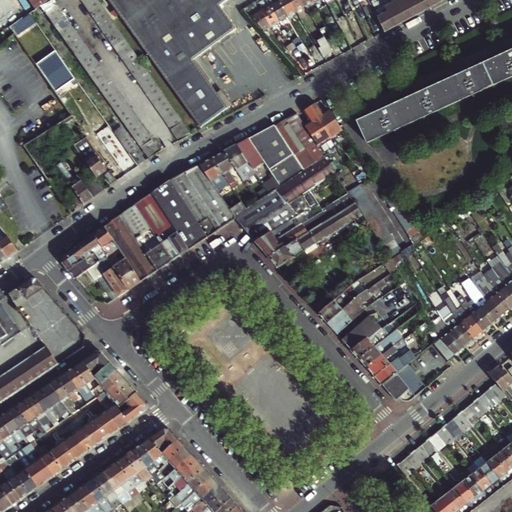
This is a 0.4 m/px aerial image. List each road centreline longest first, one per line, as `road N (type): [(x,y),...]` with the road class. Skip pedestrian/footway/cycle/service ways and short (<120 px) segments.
road 1 (residential): [(37,255),(188,152),(483,0)]
road 2 (residential): [(393,434),(237,247),(107,336)]
road 3 (unknown): [(511,39),(363,107),(351,104),(336,75)]
road 4 (unknown): [(180,157),(66,2)]
road 5 (residential): [(23,511),(170,405)]
road 6 (residential): [(511,337),(393,434)]
road 7 (residential): [(170,405),(268,511)]
